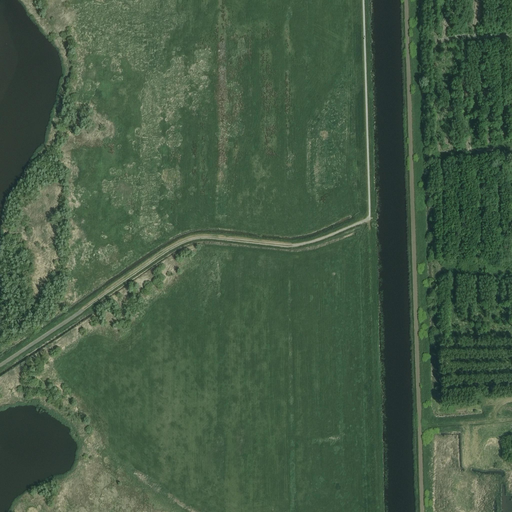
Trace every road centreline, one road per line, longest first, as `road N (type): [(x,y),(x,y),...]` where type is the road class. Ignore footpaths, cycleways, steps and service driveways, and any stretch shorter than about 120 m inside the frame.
road 1 (track): [(378,511),(369,218)]
road 2 (track): [(511,401),(481,422),(423,425),(424,511)]
